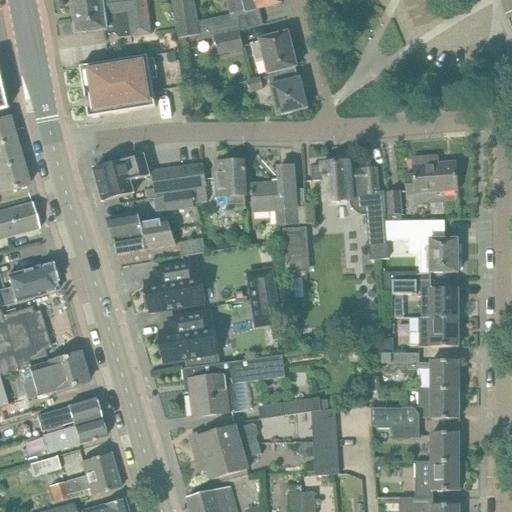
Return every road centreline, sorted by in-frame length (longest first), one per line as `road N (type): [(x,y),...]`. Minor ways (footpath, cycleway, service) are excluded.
road 1 (residential): [(504,511),(499,123)]
road 2 (tertiary): [(160,511),(51,145)]
road 3 (residential): [(51,145),(182,130),(330,131)]
road 4 (residential): [(330,131),(499,123)]
road 5 (tertiary): [(51,145),(22,0)]
road 6 (residential): [(330,131),(298,0)]
